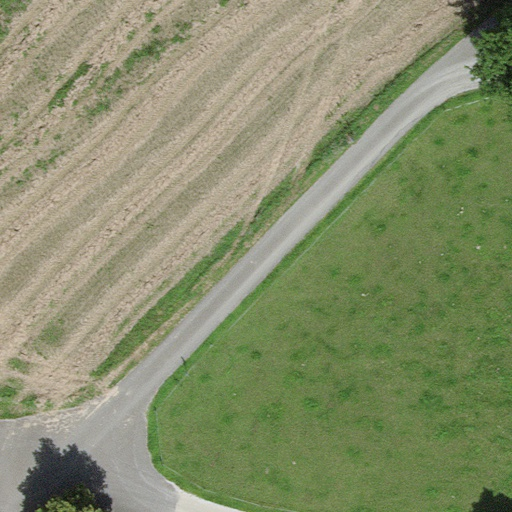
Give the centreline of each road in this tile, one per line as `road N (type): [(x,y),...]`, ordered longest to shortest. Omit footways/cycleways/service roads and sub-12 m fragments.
road 1 (track): [(511,17),(479,39),(61,463)]
road 2 (track): [(61,463),(180,511)]
